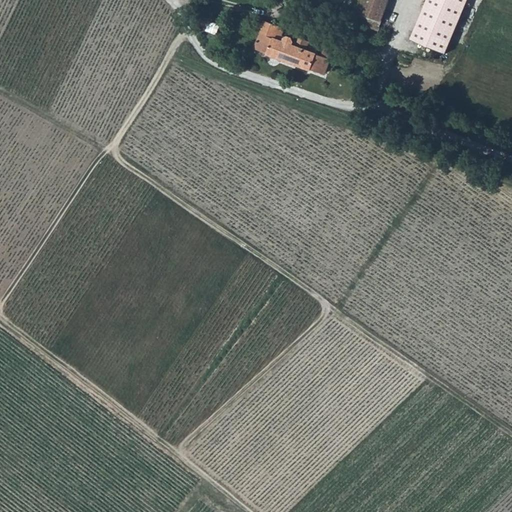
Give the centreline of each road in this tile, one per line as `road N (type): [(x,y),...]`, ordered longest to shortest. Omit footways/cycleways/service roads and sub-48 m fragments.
road 1 (track): [(511,434),(110,147)]
road 2 (residential): [(189,27),(208,58),(223,66),(511,156)]
road 3 (track): [(189,27),(0,303)]
road 4 (track): [(248,511),(0,316)]
road 5 (track): [(174,453),(329,306)]
